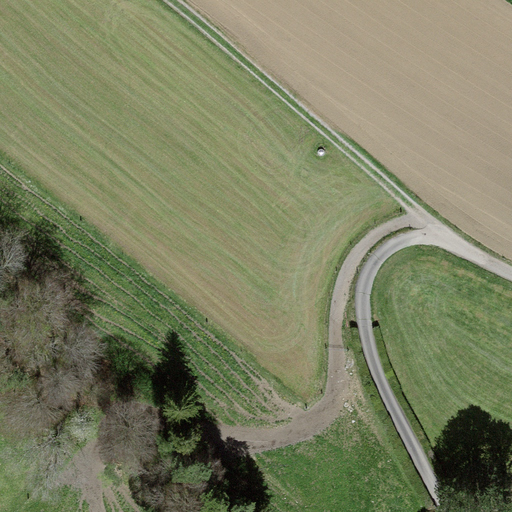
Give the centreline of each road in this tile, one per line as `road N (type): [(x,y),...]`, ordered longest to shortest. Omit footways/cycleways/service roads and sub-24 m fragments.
road 1 (residential): [(452,511),(366,350),(361,295),(379,247),(413,233),(511,270)]
road 2 (track): [(453,245),(227,47),(157,0)]
